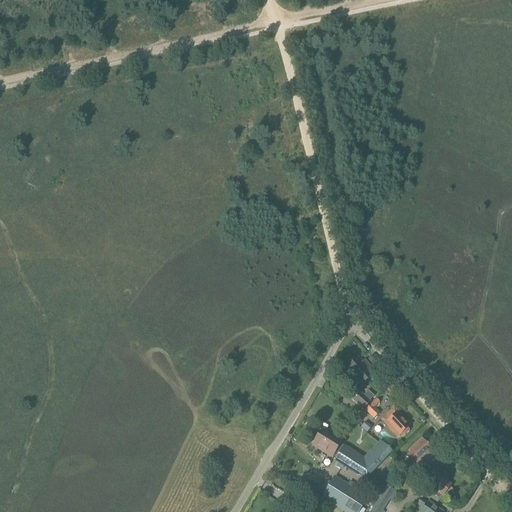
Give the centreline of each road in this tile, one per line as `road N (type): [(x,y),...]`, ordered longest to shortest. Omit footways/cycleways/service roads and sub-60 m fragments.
road 1 (track): [(0,79),(376,0)]
road 2 (unclassified): [(349,322),(266,0)]
road 3 (unclassified): [(511,499),(349,322)]
road 4 (unclassified): [(349,322),(234,511)]
road 5 (track): [(479,334),(500,214),(511,204)]
